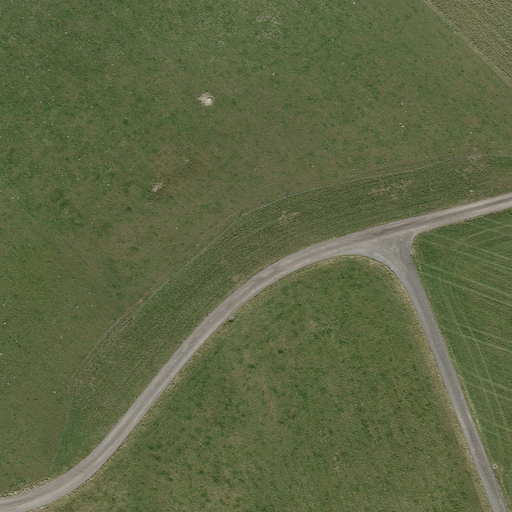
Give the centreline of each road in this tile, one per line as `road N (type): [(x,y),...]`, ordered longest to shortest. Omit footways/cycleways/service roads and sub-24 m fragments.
road 1 (track): [(0,506),(89,470),(242,296),(272,274),(311,254),(384,235),(416,291),(502,511)]
road 2 (track): [(511,202),(384,235)]
